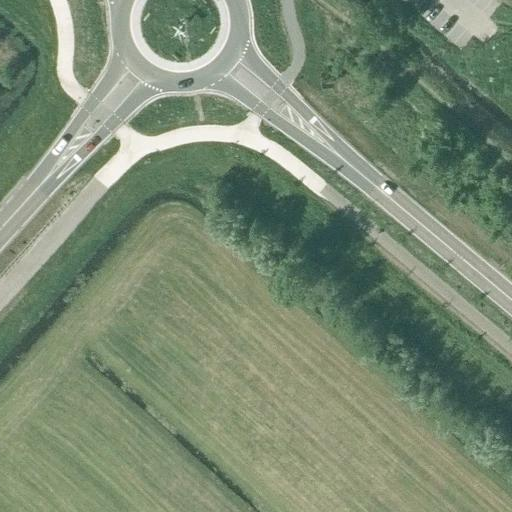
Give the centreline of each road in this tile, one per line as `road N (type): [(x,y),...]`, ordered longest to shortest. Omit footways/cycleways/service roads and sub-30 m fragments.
road 1 (secondary): [(375,187),(239,45)]
road 2 (secondary): [(215,75),(375,187)]
road 3 (secondary): [(511,299),(375,187)]
road 4 (secondary): [(36,188),(159,82)]
road 5 (secondary): [(125,55),(36,188)]
